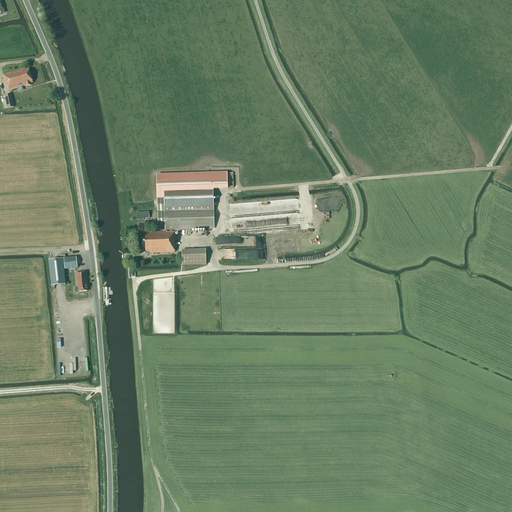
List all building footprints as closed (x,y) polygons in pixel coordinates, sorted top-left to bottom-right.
[(24,70),(24,69),(3,76),(7,86),(9,91),(19,88),(18,87),(23,85),(23,86),(26,85),(26,86),(30,85),(30,83),(32,82),(28,69),(24,70)] [(3,109),(7,108),(13,107),(11,94),(4,95),(0,96),(3,109)] [(233,173),(209,174),(156,176),(157,197),(158,223),(165,223),(165,230),(165,232),(138,233),(138,234),(139,252),(151,252),(151,253),(175,252),(174,247),(175,247),(175,235),(176,235),(176,233),(175,233),(175,232),(167,232),(167,230),(214,228),(213,189),(233,188),(233,173)] [(136,220),(144,220),(144,219),(149,218),(149,212),(135,213),(136,220)] [(250,224),(263,224),(263,216),(238,216),(238,224),(250,224)] [(182,251),(182,266),(206,266),(206,251),(182,251)] [(48,260),(51,288),(54,287),(54,286),(65,284),(64,269),(77,268),(76,257),(48,260)] [(87,286),(86,271),(81,272),(81,271),(75,272),(77,287),(78,292),(87,291),(87,286)] [(68,362),(59,362),(59,375),(68,375),(68,362)]
